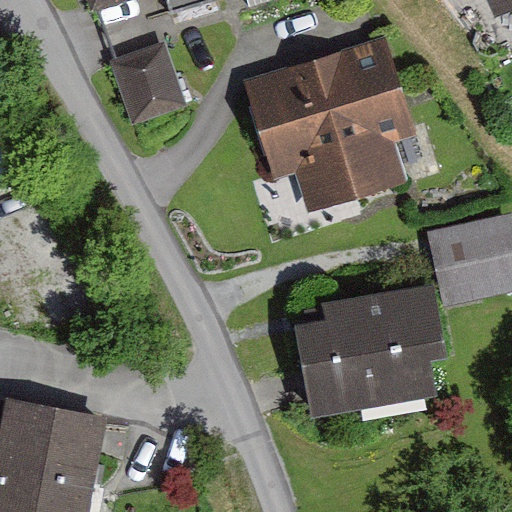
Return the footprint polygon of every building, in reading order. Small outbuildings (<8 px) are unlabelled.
[(511,0),(496,0),(502,12),(511,7),(511,0)] [(170,26),(117,44),(137,102),(190,84),(170,26)] [(296,173),(318,167),(328,201),(417,174),(406,139),(431,132),(402,40),(268,82),(296,173)] [(0,161),(25,152),(0,86),(0,161)] [(511,216),(454,230),(470,298),(511,288),(511,216)] [(447,351),(462,349),(450,283),(346,301),(349,321),(315,327),(330,410),(454,388),(447,351)] [(93,511),(111,418),(11,399),(0,457),(0,511),(93,511)]
